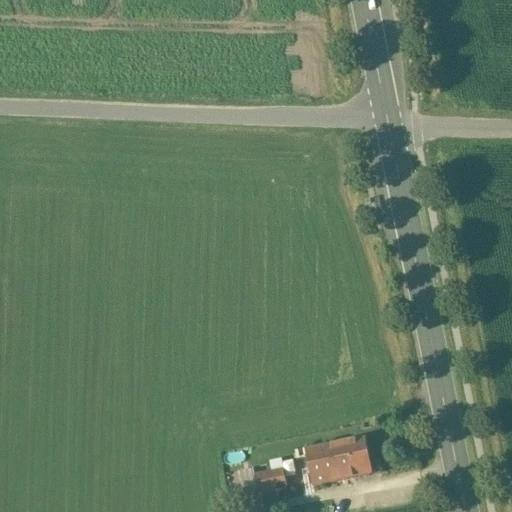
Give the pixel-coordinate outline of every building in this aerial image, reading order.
[(363,440),(305,452),(312,487),(371,475),(363,440)] [(282,471),(254,477),(256,488),(258,496),(258,495),(286,490),(282,471)] [(254,477),(242,479),(244,491),(256,488),(254,477)] [(244,491),(234,493),(237,506),(260,502),(258,495),(258,496),(256,488),(244,491)] [(260,502),(237,506),(237,511),(264,511),(262,501),(260,502)]
